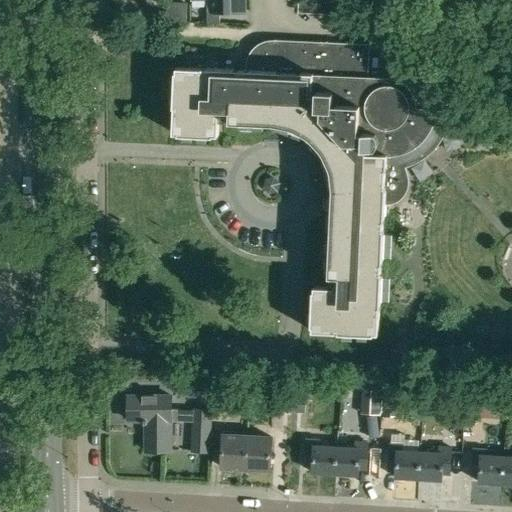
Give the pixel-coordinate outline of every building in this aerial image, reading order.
[(245,0),(190,0),(207,0),(207,24),(220,24),(219,12),(246,11),(245,0)] [(288,0),(290,0),(291,1),(300,1),(300,11),(349,13),(349,0),(288,0)] [(154,22),(188,22),(188,4),(155,3),(154,22)] [(280,126),(308,136),(309,143),(312,148),(317,152),(324,154),(331,182),(332,182),(333,189),(333,197),(331,197),(330,224),(331,224),(331,240),(329,240),(328,267),(329,267),(329,287),(314,286),(314,295),(312,295),(311,322),(312,322),(312,331),(342,333),(342,334),(369,335),(369,334),(378,334),(380,304),(381,304),(382,277),(380,277),(381,261),(382,261),(384,234),(382,234),(383,217),(384,218),(385,204),(388,204),(392,204),(395,203),(402,198),(407,191),(409,182),(408,174),(404,164),(418,158),(429,149),(438,137),(444,123),(447,109),(417,108),(416,99),(412,91),(406,84),(398,80),(390,78),(368,77),(370,44),(274,40),(265,41),(256,46),(250,53),(246,61),(246,71),(234,70),(234,69),(207,68),(177,67),(176,76),(175,76),(173,103),(174,103),(173,134),(182,134),(182,135),(209,136),(209,135),(218,136),(219,121),(238,122),(238,123),(265,125),(265,123),(274,124),(281,125),(280,126)] [(291,383),(290,396),(313,397),(314,385),(291,383)] [(207,386),(187,385),(186,397),(206,398),(207,386)] [(363,385),(361,414),(380,415),(382,386),(363,385)] [(397,418),(398,387),(383,386),(382,407),(381,417),(397,418)] [(226,411),(227,388),(215,387),(214,411),(226,411)] [(272,390),(271,414),(283,415),(284,391),(272,390)] [(482,408),(497,409),(498,404),(498,391),(468,390),(466,416),(482,416),(482,408)] [(466,392),(450,391),(450,404),(465,405),(466,392)] [(171,396),(128,396),(128,420),(144,420),(144,424),(146,424),(146,452),(170,452),(170,420),(193,421),(194,409),(171,409),(171,396)] [(193,421),(192,451),(210,452),(212,410),(194,409),(193,421)] [(246,469),(247,436),(237,435),(237,432),(223,431),(221,467),(246,469)] [(272,437),(247,436),(246,469),(248,469),(248,472),(260,473),(260,470),(270,470),(272,437)] [(312,473),(336,474),(337,446),(319,445),(320,440),(307,439),(306,465),(313,466),(312,473)] [(356,448),(337,446),(336,474),(359,475),(360,469),(367,469),(368,443),(356,442),(356,448)] [(422,443),(421,452),(420,479),(442,480),(443,474),(450,474),(451,448),(440,447),(440,444),(422,443)] [(396,477),(420,479),(421,452),(403,450),(403,445),(391,444),(389,470),(397,471),(396,477)] [(487,447),(486,450),(474,449),(472,475),(480,475),(479,482),(503,484),(504,457),(505,448),(487,447)] [(511,457),(504,457),(503,484),(511,484),(511,457)]
